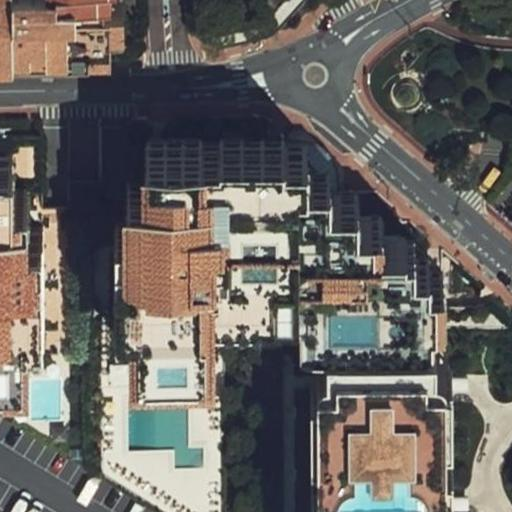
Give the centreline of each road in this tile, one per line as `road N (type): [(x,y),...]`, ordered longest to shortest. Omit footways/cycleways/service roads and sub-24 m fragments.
road 1 (residential): [(0,92),(279,78)]
road 2 (residential): [(337,99),(371,144),(511,265)]
